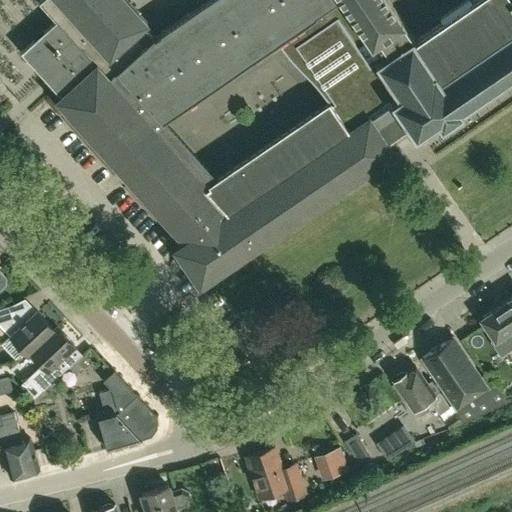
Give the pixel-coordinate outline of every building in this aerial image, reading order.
[(511,0),(207,0),(155,37),(145,24),(148,21),(140,12),(129,0),(40,0),(39,1),(56,19),(43,31),(48,36),(38,45),(33,40),(22,51),(48,79),(55,88),(60,93),(61,92),(64,95),(59,99),(186,240),(177,247),(200,281),(392,150),(376,127),(400,111),(416,135),(438,120),(442,127),(465,111),(464,109),(511,75),(511,0)] [(511,297),(502,303),(511,317),(511,297)] [(511,317),(502,303),(482,317),(496,338),(492,340),(502,355),(511,347),(511,317)] [(54,328),(37,310),(25,322),(18,314),(17,315),(13,304),(0,308),(0,323),(11,335),(1,344),(15,358),(29,354),(32,352),(31,351),(55,329),(54,328)] [(57,325),(54,328),(55,329),(31,351),(32,352),(45,366),(33,378),(44,390),(69,366),(61,357),(75,344),(57,325)] [(482,376),(455,336),(423,357),(467,422),(511,402),(491,371),(482,376)] [(431,397),(442,412),(451,406),(433,379),(428,382),(416,365),(406,372),(402,371),(398,374),(397,378),(395,379),(414,408),(431,397)] [(152,435),(157,426),(157,416),(114,369),(103,380),(111,388),(102,391),(107,409),(99,411),(109,448),(142,439),(142,437),(151,435),(152,435)] [(462,423),(454,411),(439,422),(447,433),(462,423)] [(22,440),(14,412),(0,416),(0,440),(10,476),(39,468),(30,438),(22,440)] [(404,426),(379,443),(389,458),(414,441),(404,426)] [(369,456),(356,434),(345,440),(359,462),(369,456)] [(283,473),(277,457),(274,446),(245,456),(259,495),(258,495),(259,497),(283,488),(287,500),(304,494),(296,469),(283,473)] [(340,446),(322,452),(331,475),(348,469),(340,446)] [(186,506),(190,499),(188,492),(181,488),(170,492),(168,485),(141,493),(146,511),(175,511),(175,509),(186,506)] [(90,510),(90,511),(117,511),(115,503),(111,504),(109,502),(103,504),(101,507),(90,510)]
